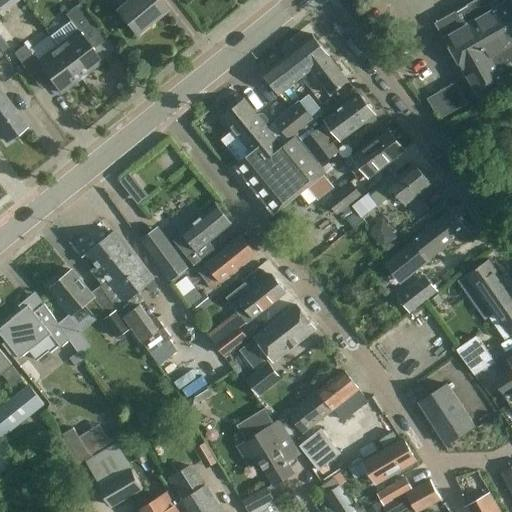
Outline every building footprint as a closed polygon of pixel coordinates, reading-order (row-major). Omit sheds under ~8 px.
[(127,0),(117,9),(136,33),(166,9),(159,0),(127,0)] [(511,77),(511,0),(477,0),(437,23),(478,96),(511,77)] [(80,77),(101,62),(91,49),(105,39),(79,4),(65,14),(69,20),(49,35),(57,46),(80,77)] [(331,95),(349,81),(330,56),(313,34),(263,74),(279,94),(311,69),(331,95)] [(13,52),(40,88),(50,80),(60,92),(80,77),(57,46),(36,61),(24,45),(13,52)] [(438,119),(466,104),(455,84),(427,99),(438,119)] [(0,134),(5,142),(25,127),(0,92),(0,134)] [(297,135),(321,165),(339,150),(333,142),(339,137),(341,140),(375,114),(359,94),(325,120),(314,128),(311,124),(298,134),(297,135)] [(290,140),(297,135),(298,134),(311,124),(323,113),(308,95),(275,122),(290,140)] [(290,140),(282,146),(265,125),(268,123),(268,119),(264,113),(260,113),(257,115),(245,100),(224,116),(252,151),(236,165),(276,214),(327,173),(321,165),(297,135),(290,140)] [(369,176),(403,150),(389,130),(354,157),(357,162),(349,167),(357,177),(365,171),(369,176)] [(415,163),(390,183),(373,195),(370,191),(364,196),(363,195),(352,204),(362,217),(395,190),(406,204),(431,184),(415,163)] [(120,180),(130,194),(141,186),(130,172),(120,180)] [(362,217),(352,204),(363,195),(352,180),(324,203),(336,217),(342,212),(347,219),(357,211),(361,217),(362,217)] [(194,266),(214,250),(208,242),(232,223),(217,205),(173,240),(194,266)] [(452,209),(412,241),(414,243),(386,264),(400,282),(429,259),(428,259),(467,228),(452,209)] [(384,247),(397,237),(382,219),(370,228),(384,247)] [(169,281),(188,268),(158,226),(139,239),(169,281)] [(100,286),(117,308),(131,327),(158,362),(175,349),(168,340),(171,337),(156,317),(151,320),(139,304),(141,303),(139,293),(154,280),(115,231),(88,254),(97,265),(90,271),(102,285),(100,286)] [(242,236),(207,264),(198,271),(212,289),(256,253),(242,236)] [(467,274),(494,313),(489,317),(505,341),(510,337),(511,335),(511,293),(488,259),(467,274)] [(72,270),(62,279),(57,278),(52,282),(53,286),(52,287),(63,301),(62,302),(72,315),(85,305),(96,317),(105,310),(94,297),(72,270)] [(410,313),(438,291),(425,274),(397,295),(410,313)] [(286,292),(273,275),(251,291),(245,283),(226,297),(246,324),(254,318),(286,292)] [(197,315),(213,304),(204,293),(189,304),(197,315)] [(59,346),(70,338),(39,297),(11,318),(12,319),(0,328),(0,332),(5,340),(1,343),(16,361),(20,358),(29,351),(36,359),(48,349),(50,351),(58,344),(59,346)] [(297,305),(256,337),(239,350),(255,371),(245,380),(259,397),(282,378),(270,362),(273,359),(274,361),(315,329),(297,305)] [(117,308),(103,319),(116,337),(131,327),(117,308)] [(214,343),(223,356),(248,337),(238,325),(214,343)] [(457,350),(474,375),(495,360),(478,335),(457,350)] [(0,374),(1,373),(11,385),(21,376),(11,365),(12,364),(0,348),(0,374)] [(509,360),(511,365),(511,368),(494,381),(503,395),(511,388),(511,356),(508,359),(508,360),(509,360)] [(333,410),(359,389),(344,371),(318,392),(319,392),(290,414),(303,431),(332,409),(333,410)] [(448,382),(418,402),(446,446),(476,426),(448,382)] [(0,436),(2,439),(45,405),(29,384),(0,407),(0,436)] [(198,403),(211,394),(206,387),(193,396),(198,403)] [(511,388),(503,395),(511,409),(511,388)] [(279,422),(248,441),(237,448),(250,468),(260,462),(274,485),(293,473),(286,462),(299,454),(279,422)] [(73,427),(61,435),(79,463),(108,445),(98,429),(80,440),(73,427)] [(318,470),(340,453),(321,429),(299,445),(318,470)] [(416,460),(403,439),(364,462),(376,483),(416,460)] [(0,466),(13,458),(1,442),(0,443),(0,466)] [(194,448),(205,469),(216,462),(205,442),(194,448)] [(85,460),(111,507),(143,490),(117,443),(85,460)] [(511,464),(499,473),(511,495),(511,464)] [(324,494),(335,511),(352,511),(356,510),(335,477),(321,485),(326,493),(324,494)] [(429,479),(405,493),(416,511),(418,511),(442,499),(430,479),(429,479)] [(222,511),(205,485),(180,501),(187,511),(222,511)] [(249,511),(252,511),(271,501),(274,498),(266,485),(242,500),(249,511)] [(180,511),(176,505),(166,489),(135,508),(137,511),(180,511)] [(500,511),(490,493),(466,506),(468,511),(500,511)] [(387,511),(401,511),(410,507),(403,494),(383,505),(387,511)] [(277,511),(271,501),(252,511),(277,511)]
